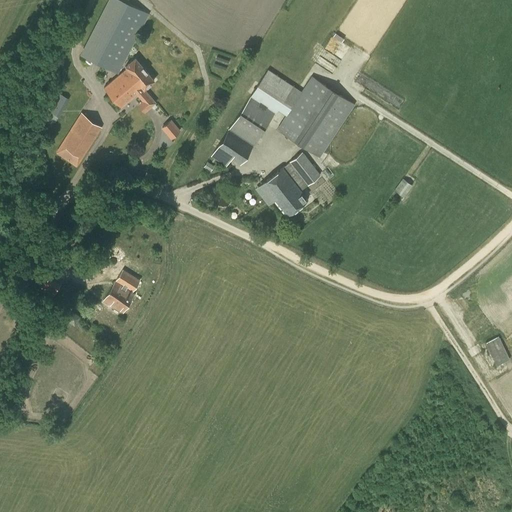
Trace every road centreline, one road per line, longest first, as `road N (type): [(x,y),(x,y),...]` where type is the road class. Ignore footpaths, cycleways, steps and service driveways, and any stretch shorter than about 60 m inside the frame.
road 1 (track): [(251,237),(370,291),(417,295),(444,281),(511,217)]
road 2 (unclassified): [(251,237),(133,188),(0,215)]
